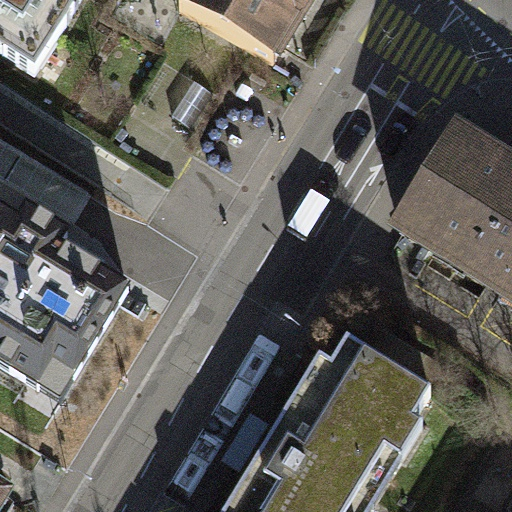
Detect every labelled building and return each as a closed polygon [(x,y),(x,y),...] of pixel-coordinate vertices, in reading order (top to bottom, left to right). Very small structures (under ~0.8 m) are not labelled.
[(0,0),(0,46),(5,50),(1,56),(36,78),(69,26),(83,0),(0,0)] [(276,65),(315,0),(188,0),(182,12),(276,65)] [(400,234),(511,303),(511,176),(458,143),(400,234)] [(19,227),(0,215),(0,369),(27,386),(41,362),(75,383),(130,294),(61,253),(69,240),(27,214),(19,227)] [(351,511),(387,456),(402,466),(424,431),(415,425),(432,398),(349,347),(247,511),(351,511)]
